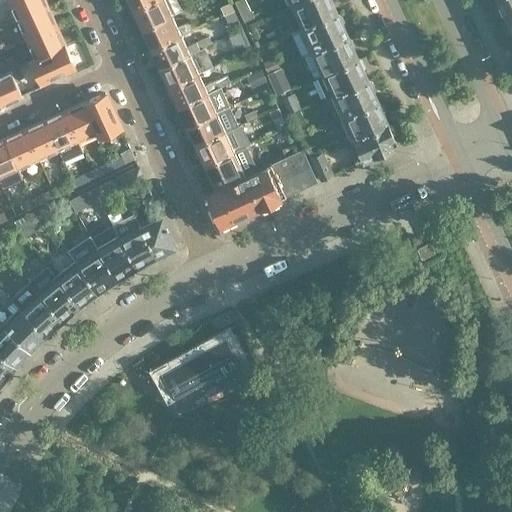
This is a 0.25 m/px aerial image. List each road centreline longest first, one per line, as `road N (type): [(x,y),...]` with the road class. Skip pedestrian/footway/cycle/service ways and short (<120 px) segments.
road 1 (tertiary): [(0,451),(26,411),(101,336),(215,269)]
road 2 (tertiary): [(215,269),(459,159)]
road 3 (residential): [(215,269),(123,66)]
road 4 (tertiary): [(386,0),(459,159)]
road 5 (tertiary): [(498,124),(440,0)]
road 6 (residential): [(0,120),(123,66)]
road 7 (tertiary): [(459,159),(511,273)]
